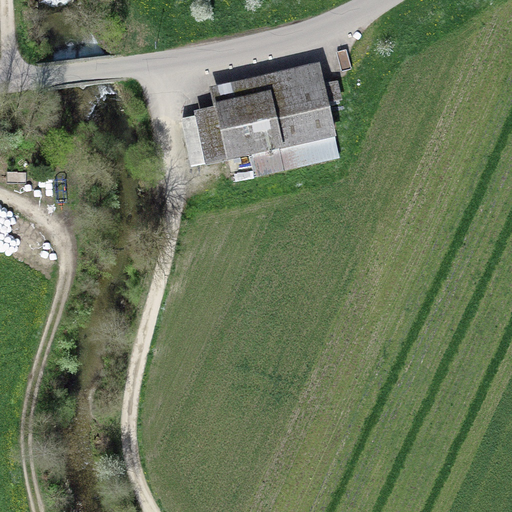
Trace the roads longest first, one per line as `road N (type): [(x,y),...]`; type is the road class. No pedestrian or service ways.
road 1 (track): [(151,511),(124,443),(165,240),(167,62)]
road 2 (tertiary): [(386,0),(315,33),(238,53),(41,76)]
road 3 (track): [(0,194),(44,219),(64,255),(26,429),(39,511)]
